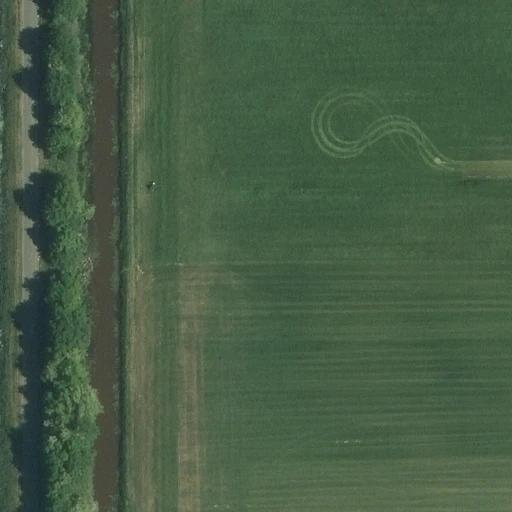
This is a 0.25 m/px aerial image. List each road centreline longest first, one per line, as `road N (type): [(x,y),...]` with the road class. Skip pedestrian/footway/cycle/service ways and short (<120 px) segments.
road 1 (track): [(134,0),(132,511)]
road 2 (tertiary): [(27,511),(27,0)]
